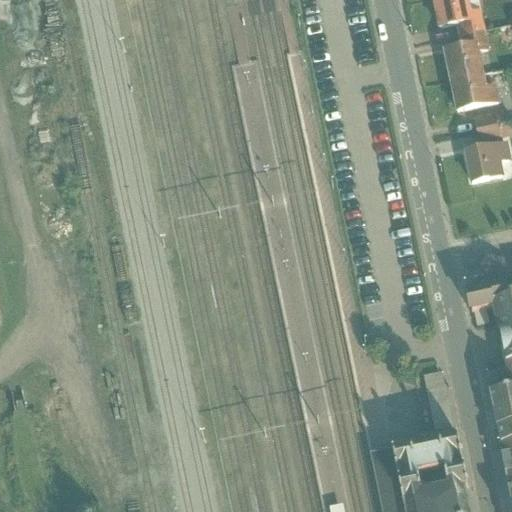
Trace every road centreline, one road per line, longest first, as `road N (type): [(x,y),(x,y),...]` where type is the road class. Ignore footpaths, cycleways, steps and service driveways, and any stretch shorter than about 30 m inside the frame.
road 1 (track): [(0,366),(33,307),(0,56)]
road 2 (residential): [(384,0),(442,269)]
road 3 (residential): [(442,269),(490,511)]
road 4 (track): [(8,357),(57,370),(79,404),(107,511)]
